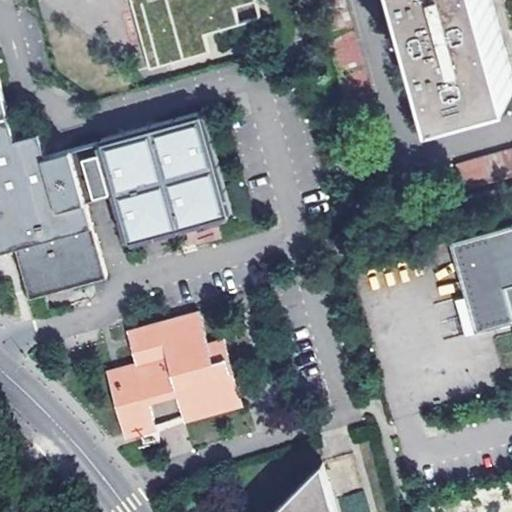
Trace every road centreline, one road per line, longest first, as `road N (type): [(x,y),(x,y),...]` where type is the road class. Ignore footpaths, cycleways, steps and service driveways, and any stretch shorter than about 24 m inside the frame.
road 1 (residential): [(298,236),(256,89),(238,84),(81,123),(26,85),(0,8)]
road 2 (residential): [(298,236),(152,274),(102,315),(0,343)]
road 3 (residential): [(511,125),(404,155),(361,0)]
road 4 (residential): [(0,370),(130,511)]
road 5 (residential): [(298,236),(347,416)]
road 6 (residential): [(409,426),(416,455),(511,429)]
